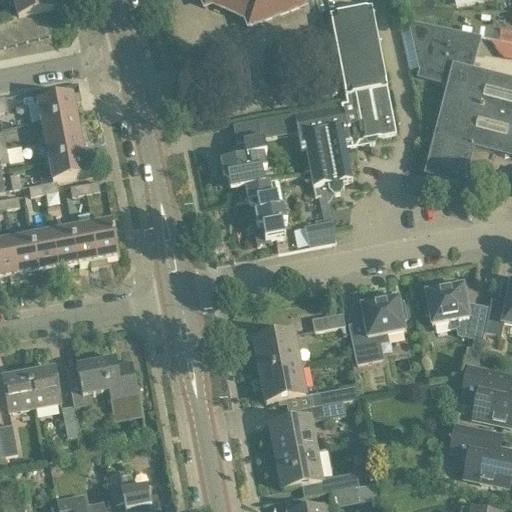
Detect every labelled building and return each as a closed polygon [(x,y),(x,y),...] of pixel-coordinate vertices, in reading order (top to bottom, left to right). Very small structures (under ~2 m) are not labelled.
[(48,0),(20,0),(12,2),(17,22),(20,21),(31,18),(43,15),(59,11),(56,2),(50,4),(48,0)] [(199,0),(204,10),(211,8),(245,23),(247,30),(304,9),(300,0),(199,0)] [(490,0),(455,0),(457,11),(492,3),(490,0)] [(346,106),(293,116),(300,156),(305,155),(314,201),(339,197),(343,191),(342,186),(351,184),(345,151),(355,149),(358,144),(363,143),(368,147),(374,146),(377,140),(395,137),(371,10),(329,18),(346,106)] [(43,15),(31,18),(37,42),(49,39),(43,15)] [(31,18),(20,21),(26,45),(37,42),(31,18)] [(17,22),(9,24),(15,48),(26,45),(20,21),(17,22)] [(9,24),(0,26),(0,36),(3,51),(15,48),(9,24)] [(478,41),(400,27),(411,74),(421,71),(419,80),(449,88),(426,179),(463,188),(472,150),(511,160),(511,85),(476,77),(477,72),(471,70),(478,41)] [(472,28),(470,38),(490,42),(492,31),(472,28)] [(78,97),(36,105),(40,126),(75,119),(73,108),(80,106),(78,97)] [(75,119),(40,126),(44,146),(86,138),(85,129),(78,131),(75,119)] [(245,160),(219,165),(222,181),(228,185),(229,190),(234,193),(244,191),(268,186),(268,185),(263,186),(260,173),(265,172),(263,158),(265,157),(262,142),(260,142),(256,124),(232,129),(236,149),(243,147),(245,160)] [(86,138),(44,146),(48,166),(83,159),(81,148),(88,146),(86,138)] [(0,154),(0,168),(8,167),(6,153),(0,154)] [(83,159),(48,166),(52,187),(56,186),(94,179),(92,170),(85,171),(83,159)] [(18,178),(9,180),(12,194),(21,192),(18,178)] [(268,186),(244,191),(246,205),(248,205),(252,208),(252,209),(257,208),(259,216),(255,221),(257,232),(262,231),(263,241),(269,245),(284,242),(281,228),(286,227),(283,212),(277,183),(268,185),(268,186)] [(56,186),(52,187),(42,188),(44,198),(58,195),(56,186)] [(97,186),(83,188),(85,198),(99,195),(97,186)] [(42,188),(28,191),(30,200),(44,198),(42,188)] [(83,188),(70,191),(71,200),(85,198),(83,188)] [(18,202),(4,204),(6,214),(20,211),(18,202)] [(111,225),(91,228),(99,271),(107,269),(106,263),(118,260),(111,225)] [(330,227),(305,232),(310,252),(334,247),(330,227)] [(91,228),(71,232),(78,268),(89,266),(90,273),(99,271),(91,228)] [(71,232),(51,236),(59,278),(67,277),(66,270),(78,268),(71,232)] [(51,236),(31,239),(38,275),(49,273),(50,280),(59,278),(51,236)] [(31,239),(11,243),(19,286),(27,284),(26,277),(38,275),(31,239)] [(11,243),(0,245),(0,282),(9,281),(10,288),(19,286),(11,243)] [(425,301),(421,302),(425,319),(428,318),(431,329),(449,326),(450,333),(456,332),(457,339),(481,344),(486,319),(471,316),(467,317),(462,290),(455,291),(454,285),(430,290),(431,296),(425,297),(425,301)] [(502,328),(511,329),(511,285),(510,286),(504,314),(488,310),(483,337),(500,340),(502,328)] [(365,337),(350,340),(355,364),(380,359),(378,347),(386,345),(385,338),(403,334),(401,323),(405,323),(401,306),(398,307),(397,302),(391,303),(389,298),(365,302),(366,308),(360,310),(365,337)] [(341,318),(311,323),(313,336),(344,331),(341,318)] [(292,337),(253,345),(259,376),(298,369),(292,337)] [(77,373),(67,375),(74,412),(89,409),(87,399),(108,395),(113,423),(142,417),(132,369),(117,372),(116,365),(109,366),(109,363),(76,369),(77,373)] [(511,376),(468,367),(462,399),(477,402),(473,423),(511,431),(511,376)] [(298,369),(259,376),(265,408),(304,400),(298,369)] [(54,373),(28,378),(34,412),(60,407),(54,373)] [(28,378),(3,383),(9,417),(34,412),(28,378)] [(430,391),(432,401),(448,398),(446,388),(430,391)] [(347,392),(310,399),(313,411),(343,406),(349,405),(347,392)] [(343,406),(313,411),(315,425),(345,419),(343,406)] [(73,411),(61,413),(67,442),(79,440),(73,411)] [(309,424),(270,431),(276,462),(315,455),(309,424)] [(453,424),(446,456),(464,460),(463,465),(468,466),(464,482),(479,485),(480,489),(490,491),(493,488),(508,491),(511,472),(511,450),(501,448),(503,435),(453,424)] [(12,430),(0,432),(0,437),(4,462),(17,459),(12,430)] [(109,456),(111,464),(121,462),(120,454),(109,456)] [(315,455),(276,462),(282,494),(321,487),(315,455)] [(92,458),(93,464),(97,467),(103,466),(101,457),(92,458)] [(356,477),(326,483),(329,496),(374,488),(373,485),(357,488),(356,477)] [(130,478),(107,482),(112,511),(123,509),(123,511),(158,511),(157,504),(149,506),(146,490),(133,492),(130,478)] [(374,488),(329,496),(331,511),(333,511),(377,504),(374,488)] [(83,511),(82,501),(56,506),(57,511),(83,511)]
